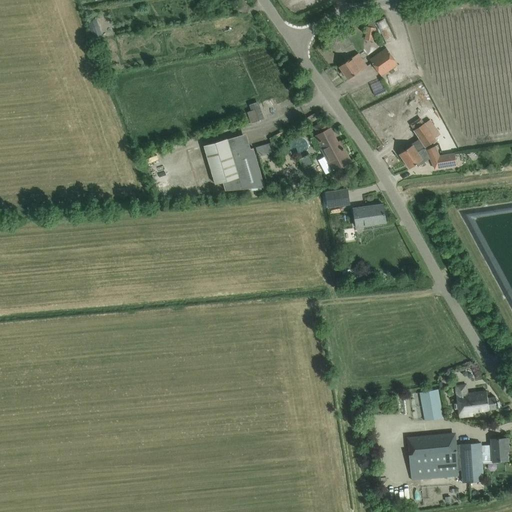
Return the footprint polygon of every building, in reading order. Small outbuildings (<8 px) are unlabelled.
[(97,43),(106,40),(101,22),(91,25),(97,43)] [(388,44),(394,42),(387,23),(381,25),(388,44)] [(364,40),(373,42),(376,29),(367,27),(364,40)] [(386,48),(370,59),(381,76),(398,64),(386,48)] [(358,53),(339,66),(348,79),(367,66),(358,53)] [(385,83),(376,87),(381,97),(390,93),(385,83)] [(262,119),(256,102),(249,104),(252,110),(243,114),(246,124),(251,122),(252,123),(262,119)] [(409,157),(422,149),(436,140),(424,123),(414,131),(419,138),(411,144),(412,145),(404,150),(402,148),(398,151),(400,153),(399,154),(403,160),(408,156),(409,157)] [(330,129),(318,135),(317,136),(323,149),(322,150),(325,156),(318,160),(326,174),(350,161),(343,148),(341,149),(330,129)] [(227,139),(204,145),(215,184),(223,182),(225,190),(265,187),(253,148),(251,148),(232,154),(227,139)] [(258,156),(271,152),(269,143),(255,147),(258,156)] [(456,165),(454,153),(437,156),(434,146),(422,149),(409,157),(408,156),(403,160),(409,169),(416,164),(417,167),(430,158),(435,169),(456,165)] [(300,161),(304,168),(313,164),(309,156),(300,161)] [(347,190),(326,193),(328,207),(349,204),(347,190)] [(383,204),(354,208),(357,227),(386,222),(383,204)] [(349,270),(342,271),(343,278),(351,276),(349,270)] [(487,391),(467,394),(466,385),(455,386),(459,417),(473,415),(472,412),(496,408),(495,396),(487,398),(487,391)] [(438,389),(420,392),(425,421),(443,418),(438,389)] [(408,437),(409,460),(411,479),(458,475),(457,457),(460,456),(462,482),(483,480),(481,454),(491,453),(492,461),(508,460),(507,452),(506,452),(506,448),(508,448),(508,438),(491,439),(491,445),(481,445),(481,443),(456,445),(456,440),(452,440),(452,433),(408,437)]
